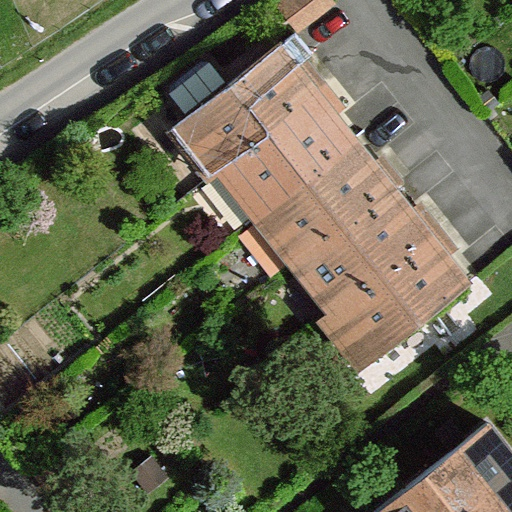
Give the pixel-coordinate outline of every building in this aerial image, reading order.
[(336,1),(334,0),(278,0),(275,3),(298,31),(336,1)] [(467,280),(284,44),(230,86),(189,118),(178,127),(210,168),(220,160),(336,309),(331,313),(367,358),(467,280)] [(189,118),(230,86),(212,63),(170,95),(189,118)] [(511,511),(511,443),(499,428),(393,511),(511,511)] [(71,476),(57,456),(37,470),(52,490),(71,476)] [(165,474),(153,459),(137,471),(149,487),(165,474)]
